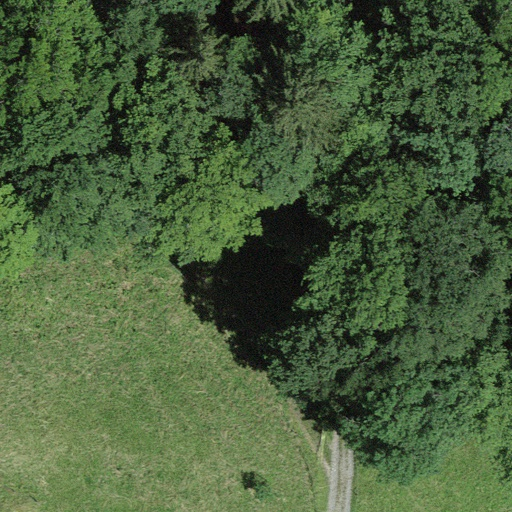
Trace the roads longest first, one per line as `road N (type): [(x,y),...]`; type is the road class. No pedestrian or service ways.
road 1 (track): [(176,0),(310,165),(328,205),(337,242),(340,511)]
road 2 (track): [(0,158),(105,181),(148,214),(239,310),(285,376),(344,490)]
